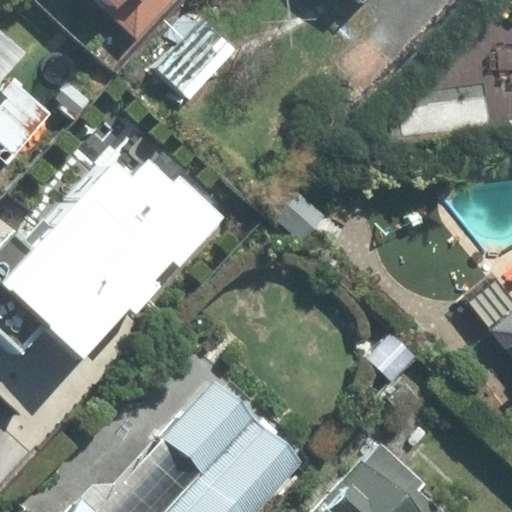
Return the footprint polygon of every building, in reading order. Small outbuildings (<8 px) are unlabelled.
[(91,0),(120,28),(146,0),(91,0)] [(239,36),(200,0),(181,0),(130,54),(178,99),(239,36)] [(0,159),(31,123),(0,95),(0,159)] [(0,346),(6,352),(28,329),(56,357),(108,303),(115,310),(200,222),(114,139),(94,160),(11,246),(0,235),(0,346)] [(511,300),(477,330),(511,372),(511,379),(505,385),(511,393),(511,300)] [(200,375),(146,428),(163,445),(150,458),(171,480),(139,511),(241,511),(290,465),(200,375)] [(453,511),(454,511),(365,432),(293,511),(453,511)] [(61,511),(94,511),(78,496),(61,511)]
